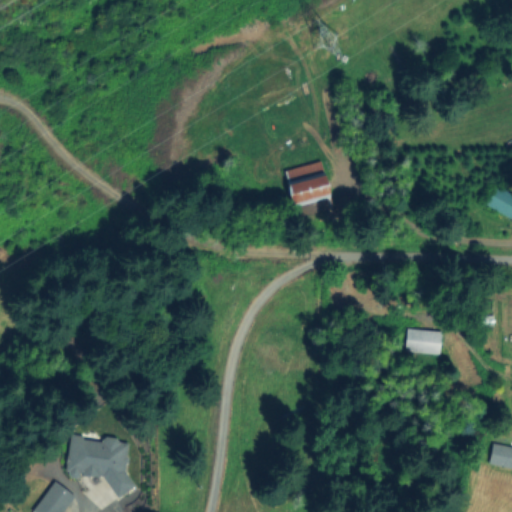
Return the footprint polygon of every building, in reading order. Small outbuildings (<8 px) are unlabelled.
[(330,199),(297,208),(291,185),(324,176),(330,199)] [(511,191),(511,215),(510,219),(484,203),(497,182),(511,191)] [(413,325),(408,348),(437,354),(441,331),(413,325)] [(72,434),(101,439),(108,437),(116,437),(119,441),(131,443),(126,470),(136,486),(118,496),(106,475),(79,476),(78,479),(69,479),(66,473),(72,434)] [(511,468),(489,463),(494,444),(511,448),(511,468)] [(76,496),(64,511),(33,511),(56,481),(76,496)]
